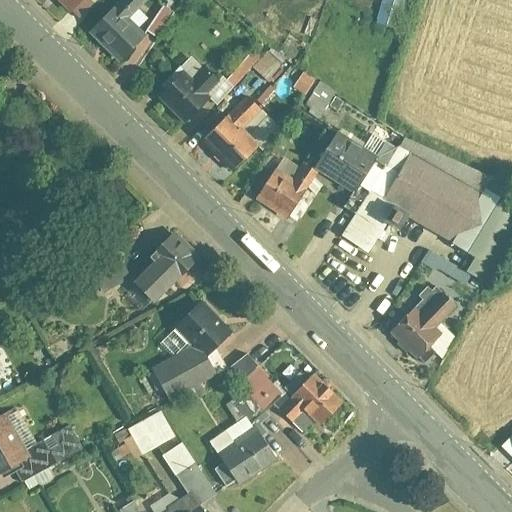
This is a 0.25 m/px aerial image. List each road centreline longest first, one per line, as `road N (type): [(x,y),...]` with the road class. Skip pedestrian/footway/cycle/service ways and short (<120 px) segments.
road 1 (tertiary): [(400,406),(0,16)]
road 2 (tertiary): [(501,511),(400,406)]
